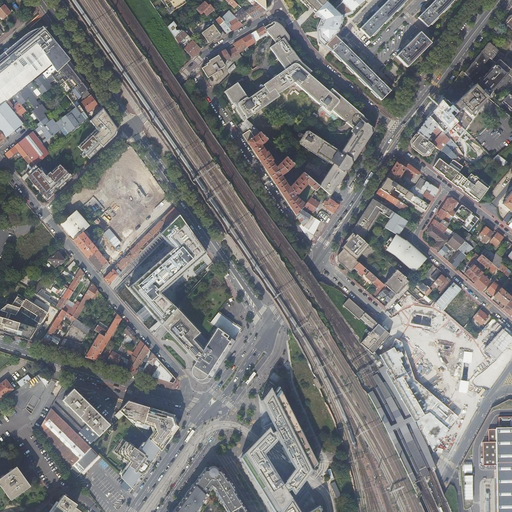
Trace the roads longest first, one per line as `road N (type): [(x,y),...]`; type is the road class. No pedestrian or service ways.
road 1 (secondary): [(130,131),(268,329)]
road 2 (residential): [(182,400),(183,377),(43,215)]
road 3 (residential): [(192,66),(291,220),(321,252)]
road 4 (residential): [(511,326),(415,239),(446,187)]
road 5 (residential): [(399,132),(314,59),(282,7)]
road 6 (secondary): [(43,1),(130,131)]
road 7 (primary): [(501,0),(414,114)]
road 8 (secondary): [(382,315),(430,360),(498,382)]
road 9 (residential): [(480,0),(414,87),(414,114)]
road 10 (secondary): [(427,511),(490,397)]
road 11 (secondary): [(59,362),(182,400)]
road 12 (primary): [(208,408),(131,511)]
road 13 (residential): [(159,511),(221,422),(208,408)]
road 14 (residential): [(43,215),(130,131)]
